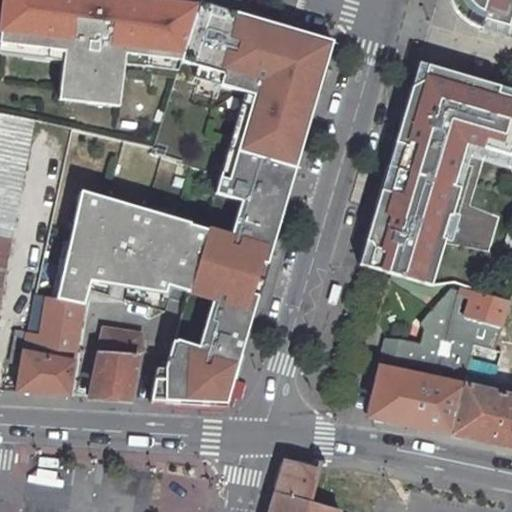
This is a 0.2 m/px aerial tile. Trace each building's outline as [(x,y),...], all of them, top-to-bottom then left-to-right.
[(179,65),(197,10),(142,3),(142,0),(3,0),(0,23),(0,46),(63,54),(58,93),(87,96),(86,106),(118,110),(123,67),(124,58),(179,65)] [(511,0),(448,0),(448,1),(449,1),(449,2),(450,3),(450,4),(450,5),(451,6),(451,7),(452,8),(453,9),(453,10),(454,10),(454,11),(455,12),(455,13),(456,13),(456,14),(457,15),(458,15),(458,16),(459,17),(459,18),(460,18),(460,19),(461,19),(462,20),(463,21),(464,21),(465,22),(466,23),(467,23),(468,24),(468,25),(469,25),(470,26),(471,26),(472,26),(472,27),(473,27),(474,28),(475,28),(476,28),(477,29),(478,29),(479,29),(479,30),(481,30),(505,37),(511,13),(511,0)] [(157,368),(150,401),(225,406),(275,233),(281,216),(298,157),(306,130),(331,44),(280,29),(265,25),(229,15),(214,10),(198,6),(197,10),(179,65),(196,70),(193,82),(244,96),(231,137),(220,175),(214,197),(240,205),(228,239),(205,232),(186,294),(210,300),(198,346),(175,340),(175,342),(173,341),(165,369),(157,368)] [(123,67),(176,75),(179,65),(124,58),(123,67)] [(511,91),(418,64),(395,142),(404,145),(397,169),(388,166),(367,235),(376,238),(367,266),(431,286),(444,241),(452,215),(467,165),(461,163),(463,155),(469,157),(507,169),(510,159),(511,159),(511,91)] [(58,93),(57,102),(86,106),(87,96),(58,93)] [(0,213),(11,216),(32,121),(0,113),(0,213)] [(72,130),(70,139),(95,144),(97,135),(72,130)] [(395,142),(388,166),(397,169),(404,145),(395,142)] [(126,243),(112,292),(148,303),(163,253),(162,253),(180,193),(172,190),(180,162),(152,154),(154,149),(152,149),(124,242),(126,243)] [(461,163),(467,165),(469,157),(463,155),(461,163)] [(69,224),(55,220),(58,208),(52,207),(44,244),(39,273),(58,277),(65,245),(69,224)] [(0,213),(0,234),(7,236),(11,216),(0,213)] [(444,241),(451,243),(458,216),(452,215),(444,241)] [(69,224),(65,245),(70,246),(75,224),(69,224)] [(0,288),(1,289),(10,237),(0,235),(0,288)] [(359,264),(367,266),(376,238),(367,235),(359,264)] [(368,414),(372,419),(452,435),(470,357),(473,345),(494,351),(501,330),(507,312),(509,306),(474,296),(472,301),(451,292),(430,314),(422,323),(426,327),(422,346),(411,344),(401,342),(386,339),(379,367),(368,414)] [(20,366),(16,393),(69,395),(83,305),(34,295),(26,333),(20,365),(20,366)] [(102,329),(88,397),(131,400),(140,336),(102,329)] [(15,331),(10,363),(20,365),(26,333),(15,331)] [(473,345),(470,357),(497,365),(494,351),(473,345)] [(499,391),(490,390),(497,365),(470,357),(452,435),(504,446),(511,425),(508,423),(511,411),(511,395),(509,395),(510,385),(500,383),(499,391)] [(285,461),(276,493),(308,503),(319,463),(285,461)] [(276,493),(270,511),(339,511),(308,503),(276,493)]
